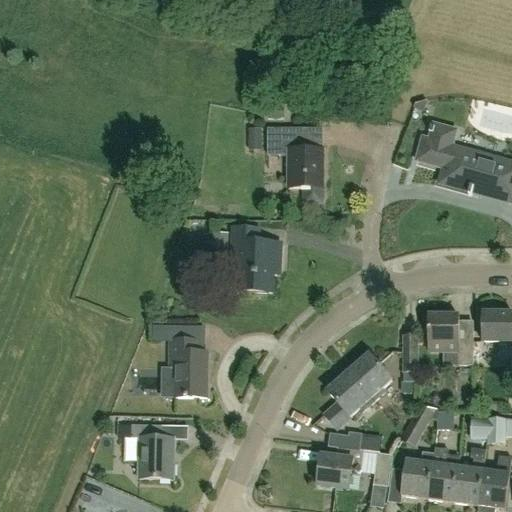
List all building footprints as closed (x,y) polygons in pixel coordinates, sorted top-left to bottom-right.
[(427,102),(416,106),(414,109),(422,112),(427,102)] [(285,119),(284,108),(267,108),(267,120),(285,119)] [(421,146),(417,163),(444,170),(439,188),(471,197),(472,193),(511,204),(511,165),(452,149),(456,133),(435,127),(436,126),(434,126),(433,128),(431,128),(429,134),(432,134),(429,142),(428,147),(421,146)] [(322,201),(322,191),(322,151),(303,151),(303,131),(269,131),(269,157),(289,157),(289,191),(304,191),(304,201),(306,205),(309,206),(316,206),(320,205),(322,201)] [(281,268),(282,247),(259,245),(260,231),(234,230),(232,257),(239,257),(237,293),(273,295),(275,267),(281,268)] [(511,370),(511,316),(484,316),(483,341),(483,345),(500,345),(500,362),(511,362),(511,371),(511,370)] [(445,369),(458,369),(472,369),(473,347),(459,346),(459,319),(452,319),(430,319),(429,356),(445,357),(445,369)] [(404,375),(417,375),(417,340),(404,340),(404,375)] [(207,401),(207,354),(197,354),(197,342),(169,342),(169,370),(175,370),(175,401),(207,401)] [(368,358),(348,376),(374,406),(384,397),(381,393),(392,384),(368,358)] [(374,406),(348,376),(326,395),(338,408),(324,420),(336,434),(359,413),(362,417),(374,406)] [(502,413),(502,404),(489,403),(489,412),(502,413)] [(431,422),(437,422),(439,414),(439,411),(420,411),(401,443),(414,451),(431,422)] [(437,422),(437,432),(448,432),(454,432),(454,414),(439,414),(437,422)] [(472,443),(487,443),(489,443),(489,421),(472,421),(472,433),(472,443)] [(507,422),(489,421),(489,443),(487,443),(487,447),(506,447),(507,422)] [(118,440),(132,440),(140,440),(139,481),(173,481),(174,441),(161,440),(162,428),(119,427),(118,440)] [(329,437),(328,450),(351,453),(360,454),(362,437),(349,435),(348,439),(329,437)] [(458,470),(453,506),(478,510),(480,510),(484,473),(486,453),(472,451),(471,460),(474,461),(473,472),(459,470),(458,470)] [(350,477),(362,478),(365,454),(360,454),(351,453),(349,462),(321,459),(317,489),(349,492),(350,477)] [(393,471),(390,490),(403,491),(402,500),(429,503),(434,467),(435,456),(422,454),(421,464),(406,462),(405,473),(393,471)] [(389,489),(393,458),(378,456),(374,487),(389,489)] [(434,467),(429,503),(453,506),(458,470),(459,470),(460,459),(447,457),(446,468),(434,467)] [(478,510),(478,511),(495,511),(496,511),(505,511),(510,477),(511,461),(500,459),(498,475),(484,473),(480,510),(478,510)]
